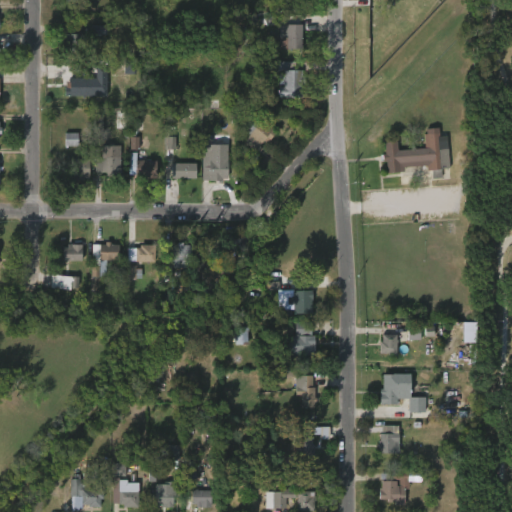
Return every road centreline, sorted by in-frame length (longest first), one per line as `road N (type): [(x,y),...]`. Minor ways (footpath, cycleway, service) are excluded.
road 1 (residential): [(351,511),(356,349),(339,0)]
road 2 (residential): [(0,212),(265,210),(322,148),(342,142)]
road 3 (residential): [(36,286),(38,0)]
